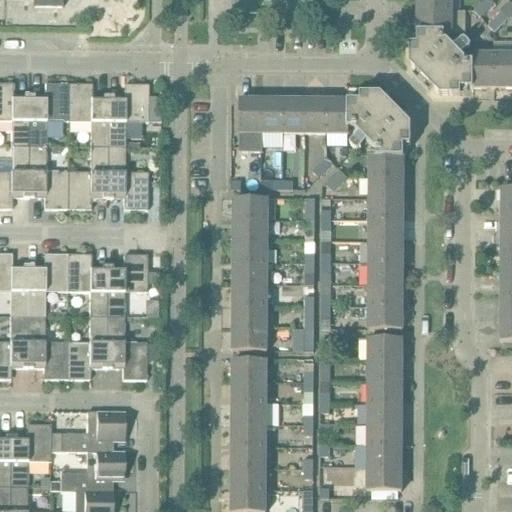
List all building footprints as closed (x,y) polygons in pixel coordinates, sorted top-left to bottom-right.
[(3,0),(3,1),(32,1),(32,9),(62,9),(62,0),(3,0)] [(416,0),(417,13),(451,13),(451,0),(416,0)] [(489,0),(487,0),(481,6),(488,12),(495,5),(489,0)] [(474,13),(480,20),(488,12),(481,6),(474,13)] [(417,13),(417,34),(444,34),(444,35),(451,35),(451,13),(417,13)] [(502,13),(495,20),(501,26),(508,19),(502,13)] [(501,26),(495,20),(488,27),(494,34),(501,26)] [(444,49),(444,35),(444,34),(417,34),(417,46),(409,46),(409,66),(440,97),(460,97),(460,90),(472,90),(473,63),(472,63),(458,63),(444,49)] [(494,90),(494,56),(472,56),(472,63),(473,63),(472,90),(494,90)] [(511,90),(511,56),(494,56),(494,90),(511,90)] [(0,86),(0,123),(10,124),(10,149),(28,149),(28,97),(12,97),(12,86),(0,86)] [(28,97),(28,149),(45,149),(45,124),(68,124),(68,87),(45,86),(45,98),(28,97)] [(68,87),(68,124),(90,124),(90,150),(107,150),(108,98),(92,98),(92,87),(68,87)] [(108,98),(107,150),(125,150),(125,145),(125,125),(160,125),(161,100),(148,100),(148,87),(124,87),(124,98),(108,98)] [(348,103),(348,129),(349,130),(362,130),(376,144),(376,157),(376,158),(403,159),(403,147),(410,147),(411,126),(380,95),(360,95),(360,103),(348,103)] [(239,136),(238,154),(261,154),(261,136),(261,102),(239,102),(239,136)] [(261,136),(261,150),(283,150),(283,136),(283,102),(261,102),(261,136)] [(283,102),(283,136),(305,136),(305,102),(283,102)] [(305,102),(305,136),(326,137),(326,102),(305,102)] [(326,102),(326,137),(349,137),(349,130),(348,129),(348,103),(326,102)] [(0,174),(0,211),(11,212),(12,201),(28,201),(28,149),(10,149),(10,174),(0,174)] [(28,149),(28,201),(44,201),(44,212),(67,212),(68,175),(45,174),(45,149),(28,149)] [(68,175),(67,212),(91,212),(91,201),(107,201),(107,150),(90,150),(89,175),(68,175)] [(107,150),(107,201),(123,201),(123,213),(147,213),(147,175),(125,175),(125,150),(107,150)] [(369,157),(369,180),(403,180),(403,159),(376,158),(376,157),(369,157)] [(333,165),(326,159),(319,166),(325,173),(333,165)] [(325,173),(319,166),(312,173),(318,180),(325,173)] [(340,173),(333,180),(339,186),(347,179),(340,173)] [(333,180),(326,187),(332,194),(339,186),(333,180)] [(369,180),(369,201),(403,202),(403,180),(369,180)] [(230,192),(241,192),(240,183),(230,183),(230,192)] [(283,193),(283,184),(272,184),(272,193),(283,193)] [(283,193),(293,193),(293,184),(283,184),(283,193)] [(511,190),(501,190),(501,213),(511,213),(511,190)] [(233,201),(233,223),(267,224),(267,201),(233,201)] [(369,201),(369,223),(403,223),(403,202),(369,201)] [(305,212),(305,223),(314,223),(314,212),(305,212)] [(322,213),(321,223),(331,223),(331,213),(322,213)] [(511,213),(501,213),(501,234),(511,234),(511,213)] [(233,223),(233,245),(267,245),(267,224),(233,223)] [(314,223),(305,223),(305,233),(314,233),(314,223)] [(321,223),(321,233),(330,233),(331,223),(321,223)] [(369,223),(368,245),(403,245),(403,223),(369,223)] [(511,234),(501,234),(501,256),(511,256),(511,234)] [(267,245),(233,245),(233,266),(267,267),(267,245)] [(368,245),(368,266),(402,267),(403,245),(368,245)] [(0,256),(0,294),(10,294),(10,319),(27,319),(28,268),(11,268),(11,257),(0,256)] [(305,256),(305,266),(314,266),(314,256),(305,256)] [(330,266),(330,256),(321,256),(321,266),(330,266)] [(511,256),(501,256),(501,278),(511,277),(511,256)] [(28,268),(27,319),(44,320),(45,294),(67,295),(67,257),(44,257),(44,268),(28,268)] [(67,257),(67,295),(89,295),(89,320),(106,320),(107,269),(90,268),(91,257),(67,257)] [(107,269),(106,320),(124,320),(124,295),(147,295),(147,287),(147,276),(147,258),(123,257),(123,269),(107,269)] [(233,266),(232,288),(267,288),(267,267),(233,266)] [(314,266),(305,266),(305,276),(314,277),(314,266)] [(330,276),(330,266),(321,266),(321,276),(330,276)] [(368,266),(368,288),(402,288),(402,267),(368,266)] [(147,276),(147,287),(159,287),(159,276),(147,276)] [(511,277),(501,278),(501,299),(511,299),(511,277)] [(232,288),(232,310),(267,310),(267,288),(232,288)] [(368,288),(368,309),(402,310),(402,288),(368,288)] [(304,299),(304,309),(314,309),(314,299),(304,299)] [(321,299),(321,309),(330,309),(330,299),(321,299)] [(501,321),(511,321),(511,299),(501,299),(501,321)] [(314,320),(314,309),(304,309),(304,320),(314,320)] [(321,309),(321,332),(330,332),(330,309),(321,309)] [(368,309),(368,332),(402,332),(402,310),(368,309)] [(232,310),(232,331),(267,332),(267,310),(232,310)] [(0,344),(0,382),(10,382),(10,371),(27,371),(27,319),(10,319),(9,345),(0,344)] [(27,319),(27,371),(43,371),(43,382),(66,382),(66,345),(44,345),(44,320),(27,319)] [(66,345),(66,382),(89,383),(90,371),(106,371),(106,320),(89,320),(89,345),(66,345)] [(106,320),(106,371),(122,372),(122,383),(146,383),(146,365),(158,365),(158,349),(146,349),(146,345),(123,345),(124,320),(106,320)] [(511,321),(501,321),(500,343),(511,343),(511,321)] [(267,332),(232,331),(232,354),(266,354),(267,332)] [(313,332),(293,332),(293,354),(313,355),(313,332)] [(368,362),(402,363),(402,341),(368,341),(368,362)] [(321,352),(321,362),(330,362),(330,352),(321,352)] [(232,384),(266,384),(266,362),(232,362),(232,384)] [(321,362),(320,373),(330,373),(330,362),(321,362)] [(368,362),(367,384),(402,384),(402,363),(368,362)] [(304,374),(304,385),(313,385),(313,374),(304,374)] [(232,384),(232,406),(266,406),(266,384),(232,384)] [(367,406),(401,406),(402,384),(367,384),(367,406)] [(313,385),(304,385),(304,395),(313,395),(313,385)] [(320,396),(320,406),(329,406),(329,396),(320,396)] [(232,428),(266,428),(266,406),(232,406),(232,428)] [(320,406),(320,416),(329,416),(329,406),(320,406)] [(367,406),(367,428),(401,428),(401,406),(367,406)] [(50,436),(50,455),(123,455),(123,454),(112,454),(112,445),(124,445),(124,438),(124,415),(86,415),(86,436),(50,436)] [(304,418),(304,428),(313,428),(313,418),(304,418)] [(10,438),(10,490),(27,490),(27,465),(49,465),(50,465),(50,455),(50,436),(50,427),(26,427),(26,438),(10,438)] [(232,428),(231,450),(266,450),(266,428),(232,428)] [(313,428),(304,428),(304,439),(313,439),(313,428)] [(367,450),(401,450),(401,428),(367,428),(367,450)] [(0,489),(10,490),(10,438),(0,438),(0,489)] [(320,439),(320,449),(329,449),(329,439),(320,439)] [(320,449),(320,459),(329,459),(329,449),(320,449)] [(231,471),(265,472),(266,450),(231,450),(231,471)] [(367,450),(367,472),(401,472),(401,450),(367,450)] [(123,485),(123,455),(50,455),(86,455),(86,476),(60,476),(60,494),(112,494),(112,484),(123,485)] [(303,461),(303,472),(312,472),(313,462),(303,461)] [(231,471),(231,493),(265,494),(265,472),(231,471)] [(312,472),(303,472),(303,482),(312,482),(312,472)] [(401,472),(367,472),(367,494),(401,494),(401,472)] [(41,480),(40,489),(49,489),(49,480),(41,480)] [(0,511),(9,511),(10,490),(0,489),(0,511)] [(10,490),(9,511),(26,511),(27,490),(10,490)] [(319,501),(329,501),(329,491),(319,491),(319,501)] [(265,511),(265,494),(231,493),(230,511),(265,511)] [(74,511),(111,511),(112,494),(60,494),(60,495),(74,495),(74,511)] [(312,508),(312,502),(312,494),(302,494),(302,508),(312,508)]
